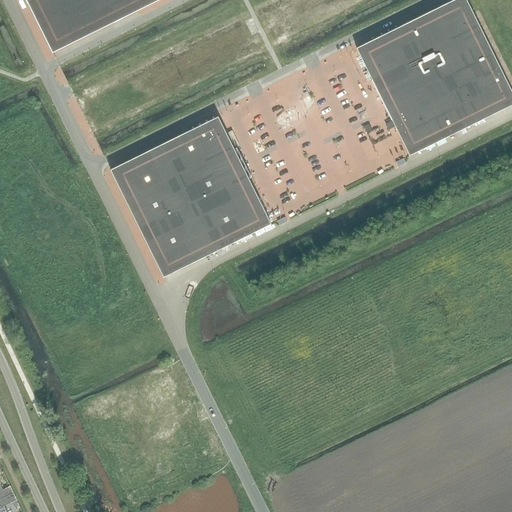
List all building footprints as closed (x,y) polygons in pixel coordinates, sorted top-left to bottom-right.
[(26,0),(50,48),(52,53),(78,40),(75,35),(85,30),(88,35),(137,11),(134,6),(146,0),(26,0)] [(511,92),(466,0),(452,0),(356,48),(391,119),(409,155),(511,104),(511,92)] [(218,116),(110,170),(163,277),(164,277),(271,224),(242,164),(218,116)] [(403,159),(396,162),(398,167),(405,163),(403,159)] [(285,217),(277,221),(279,225),(287,222),(285,217)] [(0,473),(2,473),(0,468),(0,499),(14,493),(10,486),(9,486),(10,486),(3,490),(0,485),(0,473)] [(22,511),(17,501),(14,493),(0,499),(0,504),(1,507),(0,506),(0,511),(22,511)]
